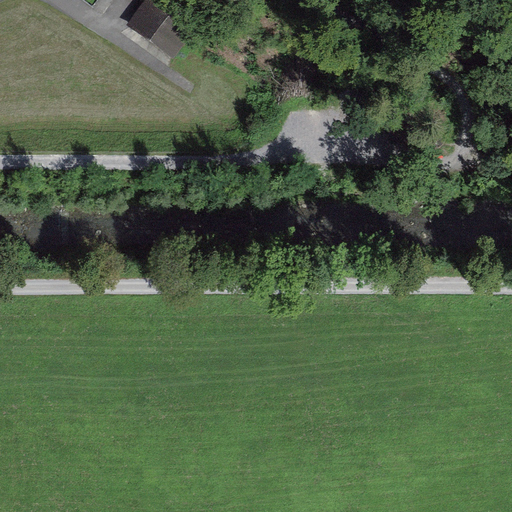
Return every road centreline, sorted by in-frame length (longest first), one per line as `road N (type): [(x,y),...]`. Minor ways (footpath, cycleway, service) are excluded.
road 1 (unclassified): [(0,287),(511,283)]
road 2 (track): [(467,158),(0,158)]
